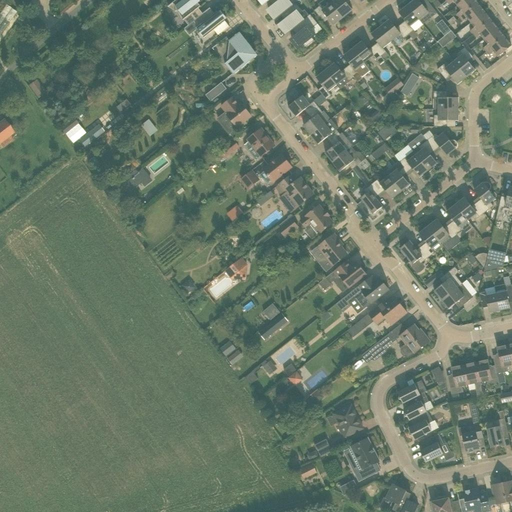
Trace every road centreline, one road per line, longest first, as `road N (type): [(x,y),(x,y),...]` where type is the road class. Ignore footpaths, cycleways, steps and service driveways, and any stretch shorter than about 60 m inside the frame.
road 1 (residential): [(511,462),(418,477),(380,412),(382,386),(438,356),(450,335)]
road 2 (residential): [(367,246),(356,218),(264,100),(297,73)]
road 3 (residential): [(367,246),(474,162)]
road 4 (residential): [(450,335),(395,267),(367,246)]
